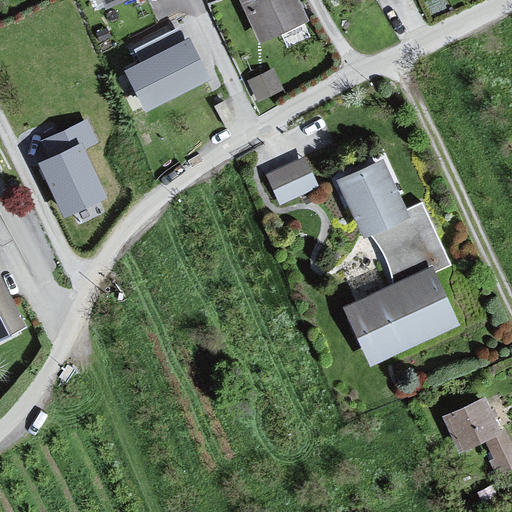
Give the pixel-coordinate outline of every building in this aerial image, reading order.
[(103,0),(108,10),(130,0),(103,0)] [(299,0),(240,0),(259,44),(310,23),(299,0)] [(189,38),(125,70),(146,113),(210,82),(189,38)] [(274,63),(249,75),(258,95),(284,83),(274,63)] [(86,123),(45,142),(52,159),(43,163),(65,210),(101,193),(79,146),(93,140),(86,123)] [(302,156),(261,175),(275,207),(316,189),(302,156)] [(377,159),(332,180),(359,238),(404,216),(377,159)] [(426,269),(335,308),(364,369),(455,329),(426,269)] [(0,272),(0,337),(27,324),(0,272)] [(484,391),(439,410),(455,448),(501,429),(484,391)]
